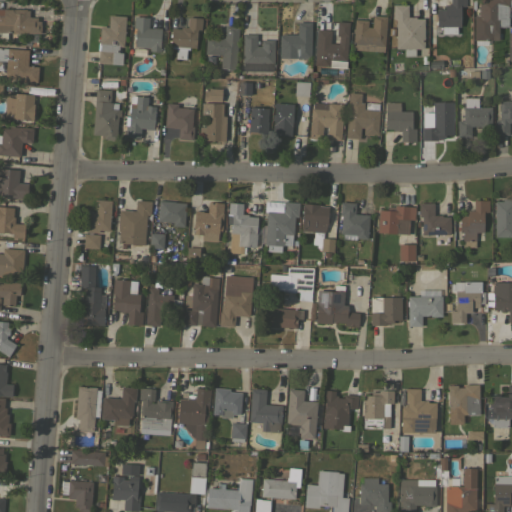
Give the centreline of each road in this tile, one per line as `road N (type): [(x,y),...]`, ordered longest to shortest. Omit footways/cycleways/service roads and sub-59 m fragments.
road 1 (residential): [(35,511),(77,0)]
road 2 (residential): [(49,358),(511,357)]
road 3 (residential): [(64,172),(437,173),(511,165)]
